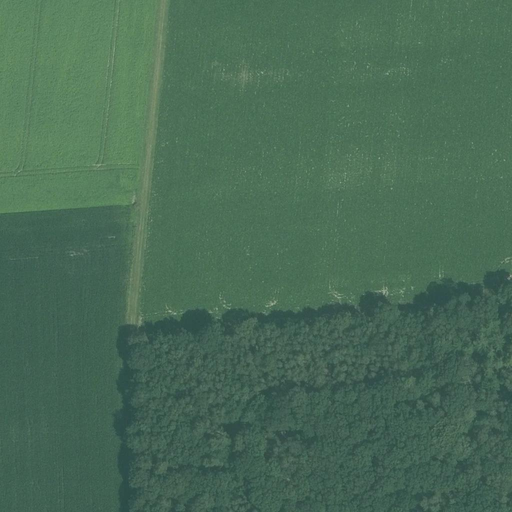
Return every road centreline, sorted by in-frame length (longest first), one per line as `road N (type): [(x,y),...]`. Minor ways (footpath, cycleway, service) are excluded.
road 1 (track): [(164,0),(133,324),(140,511)]
road 2 (track): [(467,511),(446,364)]
